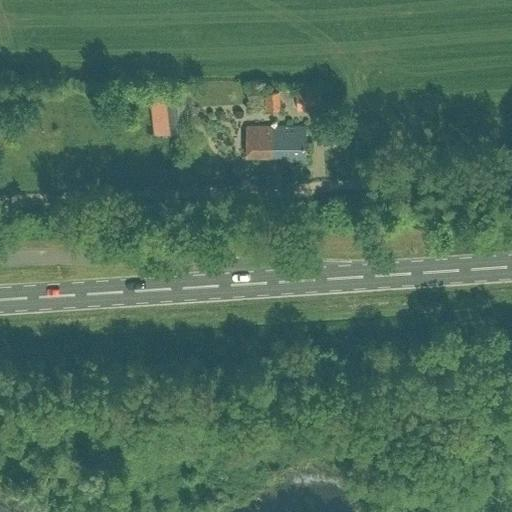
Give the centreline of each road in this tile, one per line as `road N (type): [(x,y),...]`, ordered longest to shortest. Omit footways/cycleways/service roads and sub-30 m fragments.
road 1 (primary): [(0,299),(511,266)]
road 2 (unclassified): [(511,173),(0,204)]
